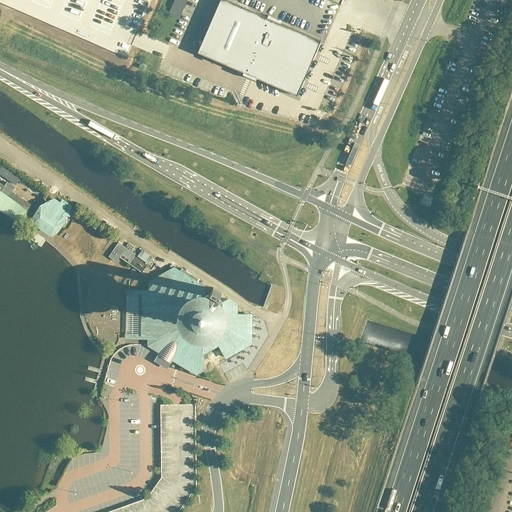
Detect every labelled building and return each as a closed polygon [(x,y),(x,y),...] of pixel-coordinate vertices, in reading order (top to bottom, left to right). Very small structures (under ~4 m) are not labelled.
[(178,20),(187,0),(186,0),(174,0),(167,15),(178,20)] [(256,80),(296,97),(320,42),(280,24),(281,22),(268,17),(267,18),(224,0),(220,0),(197,54),(243,74),(241,77),(254,83),(256,80)] [(0,163),(0,171),(17,183),(20,178),(0,163)] [(4,188),(1,192),(8,197),(11,192),(11,193),(15,188),(6,183),(3,187),(4,188)] [(11,193),(11,192),(8,197),(27,211),(31,206),(11,193)] [(63,223),(64,216),(68,216),(69,207),(62,202),(60,205),(53,200),(41,207),(40,218),(34,217),(34,218),(34,223),(51,235),(55,233),(56,233),(53,228),(63,223)] [(137,257),(118,244),(108,258),(114,262),(115,262),(116,262),(119,258),(141,274),(146,267),(149,270),(152,265),(150,267),(148,265),(152,259),(141,251),(137,257)] [(250,345),(251,316),(236,316),(236,305),(228,300),(215,308),(214,307),(215,305),(214,303),(209,300),(208,300),(206,299),(205,301),(203,301),(203,288),(201,286),(179,273),(176,274),(175,271),(173,269),(149,283),(149,292),(128,292),(127,292),(126,292),(126,293),(126,294),(126,296),(125,335),(125,337),(125,338),(126,338),(126,339),(127,339),(148,339),(148,346),(148,347),(159,353),(158,355),(157,356),(160,358),(160,359),(160,360),(160,361),(160,362),(161,362),(161,363),(162,364),(163,364),(164,364),(165,364),(165,363),(166,363),(166,362),(167,362),(170,364),(171,361),(172,361),(174,362),(196,375),(202,372),(202,354),(218,346),(225,359),(250,345)] [(111,287),(112,296),(122,295),(121,286),(111,287)] [(117,511),(177,511),(195,486),(195,407),(182,407),(177,407),(160,408),(161,482),(146,502),(117,511)]
